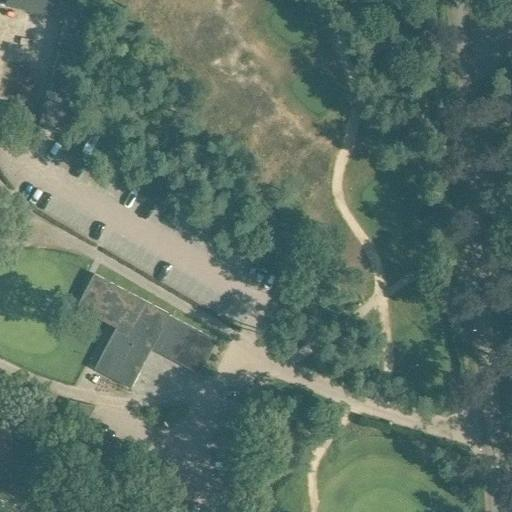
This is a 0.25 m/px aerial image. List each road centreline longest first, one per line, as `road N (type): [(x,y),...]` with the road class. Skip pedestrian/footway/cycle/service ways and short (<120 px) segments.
road 1 (tertiary): [(498,511),(456,0)]
road 2 (unknown): [(176,395),(215,511)]
